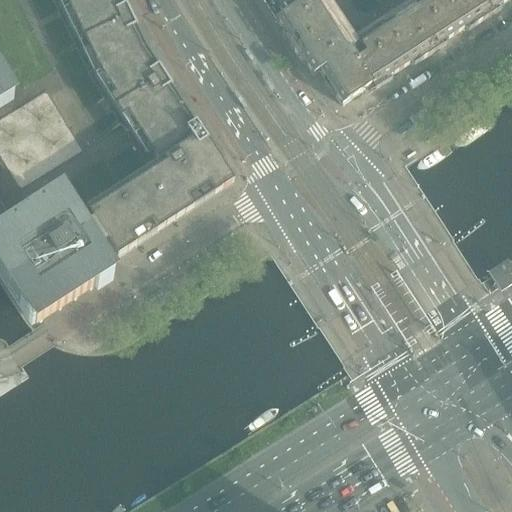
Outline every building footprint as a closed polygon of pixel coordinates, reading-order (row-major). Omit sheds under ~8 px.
[(89,0),(63,0),(68,10),(89,0)] [(145,49),(135,28),(121,0),(89,0),(68,10),(100,75),(134,55),(139,63),(150,56),(145,49)] [(261,0),(276,21),(309,0),(261,0)] [(350,51),(316,0),(309,0),(276,21),(287,38),(285,39),(287,42),(299,61),(301,60),(312,77),(319,73),(318,72),(351,52),(350,51)] [(438,47),(446,42),(454,36),(430,0),(421,0),(420,4),(384,28),(380,27),(374,31),(400,72),(416,61),(418,64),(440,50),(438,47)] [(492,12),(499,8),(510,1),(509,0),(430,0),(454,36),(471,26),(472,29),(494,15),(492,12)] [(384,82),(400,72),(374,31),(367,36),(366,39),(357,45),(358,46),(350,51),(351,52),(318,72),(319,73),(341,107),(356,97),(371,88),(374,93),(386,85),(384,82)] [(177,98),(171,89),(150,56),(139,63),(134,55),(100,75),(114,96),(108,100),(121,120),(127,117),(139,136),(173,114),(167,105),(177,98)] [(0,104),(10,99),(0,82),(0,104)] [(116,260),(219,194),(233,185),(177,98),(167,105),(173,114),(139,136),(158,165),(162,162),(165,166),(88,216),(92,223),(106,245),(112,253),(116,260)] [(109,280),(98,262),(93,254),(106,245),(92,223),(78,231),(61,206),(8,240),(0,245),(0,273),(34,327),(55,314),(109,280)] [(511,285),(511,271),(506,262),(487,275),(500,294),(511,285)]
